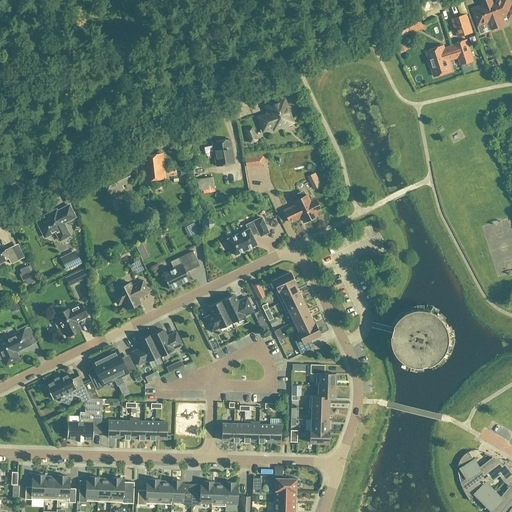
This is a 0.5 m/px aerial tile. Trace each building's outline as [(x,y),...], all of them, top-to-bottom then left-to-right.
[(508,0),(499,0),(496,1),(495,0),(483,0),(480,1),(482,5),(472,9),(478,25),(489,21),(492,30),(501,26),(497,18),(508,14),(509,18),(511,16),(511,6),(511,7),(508,0)] [(401,23),(394,27),(402,41),(425,28),(417,14),(401,23)] [(466,15),(452,19),(458,37),(472,33),(466,15)] [(452,71),(448,61),(459,58),(461,65),(473,61),(466,40),(454,44),(455,46),(445,49),(443,46),(426,52),(435,77),(452,71)] [(287,109),(284,100),(269,106),(267,110),(269,111),(267,114),(258,118),(263,131),(273,128),(274,130),(286,125),(285,123),(292,121),(289,114),(290,113),(288,109),(287,109)] [(257,140),(252,127),(245,130),(250,143),(257,140)] [(171,142),(172,151),(183,150),(183,140),(171,142)] [(229,140),(213,143),(217,166),(234,163),(229,140)] [(144,181),(145,181),(145,187),(152,187),(151,180),(166,179),(163,154),(141,156),(144,181)] [(249,156),(251,167),(266,165),(265,154),(249,156)] [(122,185),(132,180),(126,168),(102,181),(110,197),(124,190),(122,185)] [(181,176),(191,175),(190,168),(180,169),(181,176)] [(313,188),(321,186),(317,170),(309,172),(313,188)] [(213,177),(193,180),(195,192),(214,190),(213,177)] [(296,205),(284,211),(290,223),(301,217),(304,222),(306,221),(307,223),(315,219),(314,217),(316,216),(314,211),(319,209),(315,201),(310,203),(307,195),(294,202),(296,205)] [(119,197),(110,201),(115,212),(123,208),(119,197)] [(60,241),(70,236),(63,223),(75,217),(69,206),(57,212),(56,210),(52,212),(53,214),(37,222),(41,231),(43,230),(47,236),(55,232),(60,241)] [(227,240),(235,256),(257,245),(252,235),(259,232),(261,236),(269,233),(261,218),(253,222),(256,227),(250,230),(249,229),(227,240)] [(1,254),(0,250),(0,263),(5,261),(5,260),(9,258),(11,263),(18,260),(12,247),(5,251),(5,252),(1,254)] [(169,288),(170,289),(189,279),(186,271),(191,269),(191,270),(199,266),(192,252),(184,256),(188,263),(163,275),(165,279),(162,280),(167,289),(169,288)] [(76,254),(62,261),(66,270),(81,263),(76,254)] [(135,270),(143,268),(141,260),(132,262),(135,270)] [(21,268),(27,282),(36,278),(30,264),(21,268)] [(87,277),(84,270),(66,278),(69,286),(87,277)] [(278,291),(295,283),(290,273),(273,281),(278,291)] [(122,301),(127,310),(139,304),(137,298),(148,293),(143,281),(131,286),(130,283),(117,289),(118,292),(117,293),(116,295),(115,297),(116,299),(117,300),(119,301),(121,302),(122,301)] [(265,297),(258,283),(252,286),(259,300),(265,297)] [(281,303),(299,294),(295,284),(295,283),(278,291),(275,292),(276,293),(281,303)] [(286,314),(289,312),(304,305),(299,294),(281,303),(286,314)] [(222,301),(232,323),(245,317),(244,316),(253,312),(247,298),(238,302),(234,295),(222,301)] [(219,329),(232,323),(222,301),(209,307),(213,314),(204,318),(211,332),(219,328),(219,329)] [(59,331),(63,329),(66,337),(80,330),(76,321),(79,319),(80,320),(87,317),(81,304),(70,309),(70,308),(56,315),(59,323),(56,324),(59,331)] [(289,312),(294,322),(309,315),(304,305),(289,312)] [(351,315),(358,314),(356,305),(349,306),(351,315)] [(268,309),(264,311),(269,321),(273,319),(268,309)] [(422,309),(420,309),(418,309),(416,309),(414,310),(412,310),(410,311),(408,312),(407,313),(405,314),(403,315),(402,317),(400,318),(399,320),(398,321),(397,323),(396,325),(395,327),(396,327),(395,329),(394,331),(394,333),(394,335),(393,335),(393,337),(393,339),(393,341),(393,343),(393,345),(394,347),(395,349),(395,351),(396,352),(398,354),(399,356),(400,357),(402,359),(403,360),(405,362),(406,363),(408,364),(410,365),(412,365),(414,366),(416,366),(418,367),(420,367),(422,367),(424,367),(426,367),(428,366),(430,366),(432,365),(433,364),(435,364),(436,363),(438,362),(439,361),(441,360),(442,359),(443,357),(444,356),(445,355),(446,353),(447,352),(448,350),(449,348),(449,347),(450,345),(450,343),(450,342),(450,340),(451,338),(450,336),(450,335),(450,333),(450,331),(449,330),(449,328),(448,326),(447,325),(447,323),(446,322),(445,320),(443,319),(442,318),(441,317),(440,315),(438,314),(437,313),(435,313),(434,312),(432,311),(430,310),(428,310),(426,309),(424,309),(422,309)] [(314,324),(309,315),(294,322),(298,332),(314,324)] [(301,354),(311,349),(307,341),(320,335),(315,324),(314,324),(298,332),(296,333),(299,340),(295,342),(301,354)] [(151,336),(160,356),(173,350),(172,349),(182,345),(176,333),(166,337),(163,330),(162,331),(161,329),(156,332),(156,333),(151,336)] [(2,358),(6,366),(19,359),(15,352),(31,345),(24,330),(0,341),(0,358),(0,359),(2,358)] [(148,361),(160,356),(151,336),(151,335),(145,338),(144,336),(138,339),(139,341),(138,341),(141,348),(132,353),(138,365),(147,360),(148,361)] [(115,379),(114,380),(117,386),(124,383),(121,377),(135,370),(129,358),(123,362),(116,349),(107,353),(108,356),(105,357),(115,379)] [(103,385),(114,380),(115,379),(105,357),(101,359),(100,357),(91,361),(97,374),(96,376),(91,379),(96,391),(104,387),(103,385)] [(324,374),(325,365),(311,365),(310,374),(316,374),(316,386),(335,386),(336,374),(324,374)] [(82,403),(85,401),(90,399),(83,384),(76,388),(69,374),(60,379),(59,377),(55,380),(55,381),(46,386),(49,391),(47,392),(50,399),(52,398),(53,400),(59,396),(72,401),(73,396),(80,398),(82,403)] [(292,392),(301,391),(300,381),(292,381),(292,392)] [(335,386),(316,386),(318,386),(318,397),(329,397),(329,398),(335,398),(335,386)] [(318,397),(310,396),(309,409),(312,409),(329,409),(329,398),(329,397),(318,397)] [(102,399),(90,399),(85,401),(85,415),(79,414),(79,422),(67,422),(67,439),(77,439),(77,441),(82,441),(82,439),(93,439),(93,419),(102,419),(102,399)] [(329,409),(312,409),(311,420),(328,420),(329,409)] [(145,438),(145,422),(144,422),(144,417),(139,416),(139,421),(138,421),(138,419),(130,419),(130,421),(130,438),(138,438),(138,440),(144,440),(145,438)] [(328,420),(311,420),(311,431),(328,431),(328,420)] [(108,437),(119,438),(119,421),(108,421),(108,437)] [(119,438),(130,438),(130,421),(119,421),(119,438)] [(156,422),(145,422),(145,438),(155,439),(156,422)] [(167,422),(156,422),(155,439),(166,439),(167,422)] [(244,424),(243,441),(243,443),(249,443),(249,441),(258,442),(259,425),(259,423),(251,422),(251,425),(244,424)] [(233,441),(233,424),(222,424),(222,441),(233,441)] [(243,441),(244,424),(233,424),(233,441),(243,441)] [(269,442),(270,425),(259,425),(258,442),(269,442)] [(270,425),(269,442),(280,442),(281,425),(270,425)] [(328,431),(311,431),(310,431),(310,443),(328,444),(329,431),(328,431)] [(461,482),(461,484),(462,486),(463,489),(465,492),(501,463),(499,461),(499,460),(492,457),(493,458),(479,468),(469,452),(470,452),(471,452),(470,451),(469,452),(467,453),(466,454),(465,455),(463,456),(462,457),(461,459),(460,460),(460,462),(459,463),(459,465),(458,467),(458,468),(458,470),(458,471),(459,471),(463,469),(468,478),(461,482)] [(501,463),(465,492),(466,494),(467,496),(468,498),(470,500),(471,500),(470,500),(476,494),(484,502),(495,491),(489,484),(499,476),(504,481),(504,482),(508,478),(504,473),(511,467),(511,466),(505,463),(505,464),(503,466),(501,463)] [(44,500),(45,477),(45,475),(35,475),(35,476),(32,476),(32,487),(25,487),(25,500),(31,500),(31,499),(44,500)] [(57,500),(58,476),(57,476),(57,477),(45,477),(44,500),(57,500)] [(69,503),(75,503),(75,489),(69,489),(70,478),(67,478),(67,476),(58,476),(57,500),(69,500),(69,503)] [(85,501),(98,502),(99,479),(99,477),(89,477),(89,479),(86,479),(86,489),(79,489),(79,503),(85,503),(85,501)] [(99,479),(98,502),(111,502),(112,478),(111,478),(111,480),(99,479)] [(123,491),(124,480),(121,480),(121,478),(112,478),(111,502),(123,503),(131,504),(131,491),(123,491)] [(252,490),(260,490),(261,478),(253,478),(252,490)] [(296,492),(297,479),(275,478),(275,490),(275,491),(296,491),(296,492)] [(495,491),(484,502),(492,510),(489,511),(501,511),(511,499),(511,481),(508,478),(504,482),(509,486),(501,497),(495,491)] [(158,504),(159,481),(159,480),(149,479),(149,481),(146,481),(146,491),(138,490),(137,505),(146,505),(146,504),(158,504)] [(171,505),(171,502),(172,480),(171,480),(171,482),(159,481),(158,504),(171,505)] [(181,480),(172,480),(171,502),(183,503),(183,505),(191,505),(192,495),(183,495),(184,482),(181,482),(181,480)] [(200,503),(211,504),(212,482),(203,481),(203,483),(200,483),(200,496),(192,495),(191,505),(200,506),(200,503)] [(211,506),(225,507),(225,484),(213,484),(213,482),(212,482),(211,504),(211,506)] [(225,482),(225,484),(225,507),(225,504),(237,505),(238,485),(235,484),(235,483),(225,482)] [(275,491),(275,490),(274,490),(274,502),(295,503),(296,492),(296,491),(275,491)] [(242,497),(241,511),(249,511),(250,497),(242,497)] [(511,511),(511,499),(501,511),(511,511)] [(295,511),(295,503),(274,502),(273,511),(295,511)]
